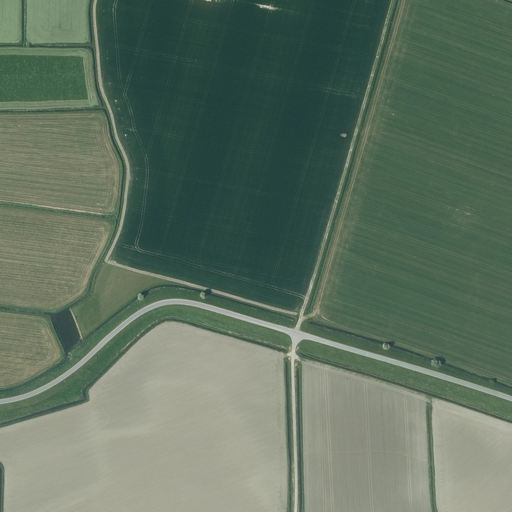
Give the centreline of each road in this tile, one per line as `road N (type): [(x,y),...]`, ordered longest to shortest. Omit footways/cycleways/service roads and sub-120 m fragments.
road 1 (unclassified): [(0,402),(47,388),(156,305),(187,303),(297,335)]
road 2 (unclassified): [(511,398),(297,335)]
